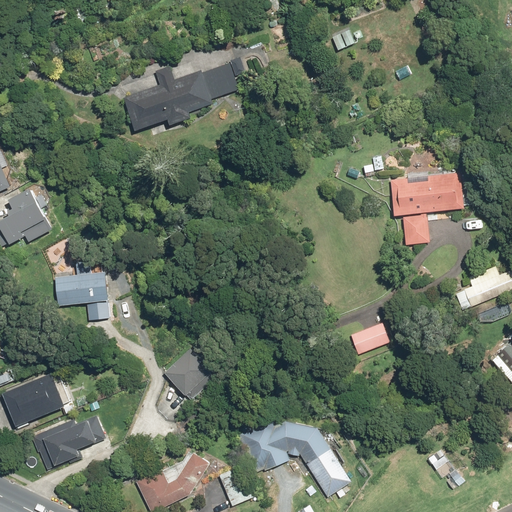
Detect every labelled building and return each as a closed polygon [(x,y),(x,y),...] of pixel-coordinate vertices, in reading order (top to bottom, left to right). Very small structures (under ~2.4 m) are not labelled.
[(349,29),(332,36),(337,49),(355,42),(349,29)] [(158,90),(125,103),(137,134),(160,125),(163,131),(194,119),(192,113),(246,93),(234,62),(174,85),(168,68),(152,74),(158,90)] [(409,64),(396,70),(400,80),(413,74),(409,64)] [(359,136),(348,139),(351,152),(363,149),(359,136)] [(383,156),(373,157),(373,163),(363,166),(365,173),(377,170),(384,170),(383,156)] [(0,193),(12,188),(0,164),(0,193)] [(428,216),(466,214),(464,175),(392,178),(394,217),(404,217),(406,244),(430,243),(428,216)] [(11,217),(0,222),(0,225),(10,245),(26,237),(29,244),(53,232),(33,193),(12,203),(15,211),(9,214),(11,217)] [(473,287),(464,291),(471,308),(511,292),(511,271),(503,275),(499,266),(469,278),(473,287)] [(107,273),(56,276),(58,306),(89,304),(90,322),(109,321),(107,273)] [(384,322),(351,335),(359,356),(393,342),(384,322)] [(201,338),(167,368),(194,398),(228,369),(201,338)] [(37,347),(23,355),(28,364),(43,356),(37,347)] [(55,371),(3,393),(18,429),(70,407),(55,371)] [(7,372),(0,374),(0,384),(10,380),(7,372)] [(77,415),(32,433),(47,468),(83,453),(80,446),(108,435),(98,412),(79,420),(77,415)] [(287,421),(243,436),(256,473),(289,462),(289,456),(301,456),(329,497),(353,483),(330,440),(287,421)] [(163,468),(136,482),(151,511),(157,511),(176,505),(193,495),(214,465),(197,456),(180,480),(172,485),(163,468)] [(240,467),(218,476),(231,506),(253,496),(240,467)]
